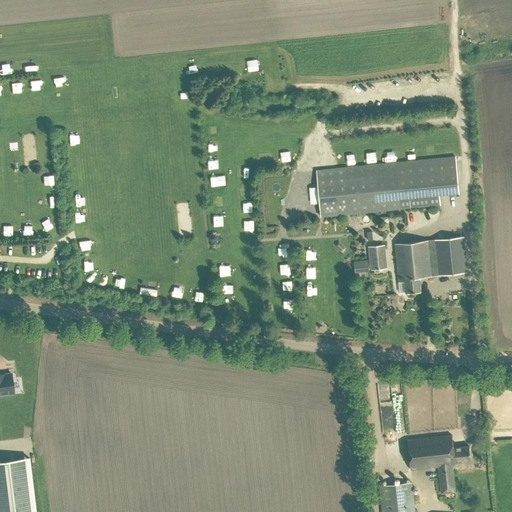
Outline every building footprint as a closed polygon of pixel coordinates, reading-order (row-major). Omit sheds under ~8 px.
[(316,171),(321,216),(440,204),(440,194),(459,192),(456,157),(316,171)] [(275,170),(290,169),(290,163),(284,164),(283,159),(275,159),(275,170)] [(307,209),(318,209),(317,191),(306,192),(307,209)] [(223,232),(223,224),(213,224),(213,232),(223,232)] [(465,236),(428,240),(396,243),(400,275),(405,275),(406,293),(422,291),(421,277),(469,272),(465,236)] [(368,245),(371,269),(387,267),(385,243),(368,245)] [(354,260),(355,272),(369,271),(368,259),(354,260)] [(140,292),(139,300),(157,301),(157,292),(140,292)] [(11,373),(0,374),(0,394),(13,393),(11,373)] [(438,467),(441,493),(455,492),(452,465),(455,464),(455,462),(471,461),(469,445),(453,447),(452,434),(407,440),(410,470),(438,467)] [(379,486),(382,511),(415,511),(412,482),(379,486)]
